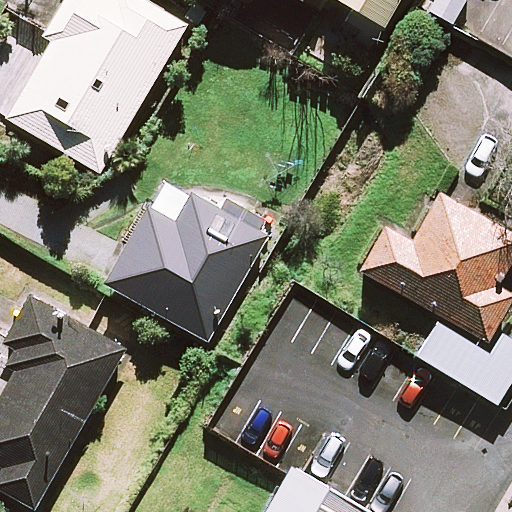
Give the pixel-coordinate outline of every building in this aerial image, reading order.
[(180,36),(116,0),(55,0),(34,39),(43,44),(1,120),(101,176),(180,36)] [(317,0),(376,33),(394,0),(317,0)] [(213,344),(268,231),(183,190),(165,229),(133,214),(97,288),(213,344)] [(511,257),(511,232),(428,191),(399,248),(367,233),(346,276),(485,346),(511,293),(498,286),(511,257)] [(0,499),(22,511),(31,511),(122,354),(18,294),(0,325),(0,349),(3,351),(0,356),(0,373),(2,376),(0,380),(0,499)] [(511,511),(511,467),(485,511),(511,511)] [(358,511),(284,472),(261,511),(358,511)]
